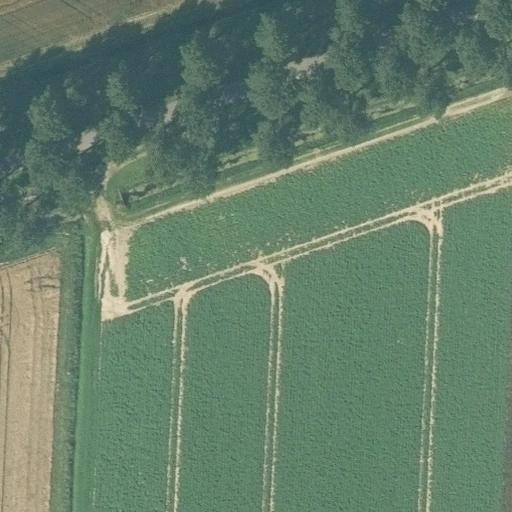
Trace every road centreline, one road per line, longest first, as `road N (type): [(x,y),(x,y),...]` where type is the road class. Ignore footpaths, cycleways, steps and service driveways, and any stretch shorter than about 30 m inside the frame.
road 1 (tertiary): [(0,166),(492,0)]
road 2 (track): [(82,511),(99,175),(228,89)]
